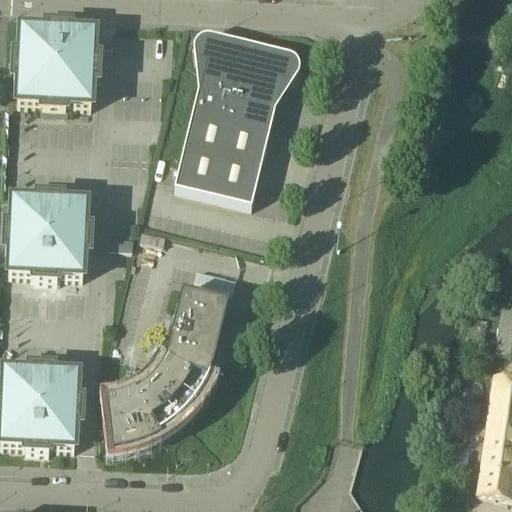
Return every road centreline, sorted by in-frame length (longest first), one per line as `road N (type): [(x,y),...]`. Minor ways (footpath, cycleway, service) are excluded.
road 1 (unclassified): [(225,503),(244,492),(298,299),(357,24)]
road 2 (unclassified): [(0,4),(357,24)]
road 3 (unclassified): [(225,503),(0,497)]
